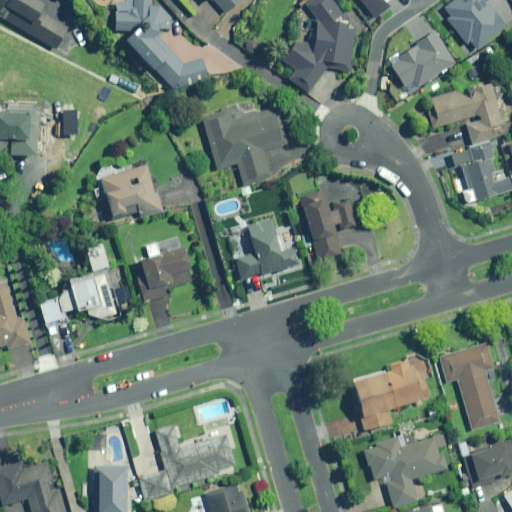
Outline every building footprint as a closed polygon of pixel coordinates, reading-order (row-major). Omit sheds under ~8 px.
[(0,0),(0,16),(57,50),(69,28),(44,13),(48,6),(36,0),(0,0)] [(174,89),(208,79),(203,57),(184,63),(156,34),(160,31),(160,28),(172,28),(172,17),(155,0),(131,0),(115,11),(115,30),(134,31),(126,39),(174,89)] [(240,0),(209,0),(210,1),(210,0),(213,0),(225,14),(240,0)] [(354,32),(332,0),(305,0),(304,1),(314,16),(314,19),(307,19),(299,18),(297,41),(283,61),(295,70),(289,79),(309,93),(328,67),(348,71),(354,32)] [(446,40),(456,34),(454,31),(461,27),(453,14),(460,9),(454,0),(412,0),(412,5),(400,2),(397,1),(394,0),(390,0),(387,1),(384,3),(381,4),(379,7),(377,9),(375,12),(375,15),(374,19),(374,22),(375,25),(376,28),(378,31),(381,33),(383,35),(386,37),(389,38),(393,38),(395,38),(402,50),(412,44),(420,58),(410,64),(415,73),(425,67),(431,76),(450,65),(436,42),(444,37),(446,40)] [(491,137),(490,132),(499,130),(497,125),(508,122),(497,80),(463,90),(431,99),(434,111),(428,113),(432,128),(478,115),(480,121),(466,125),(471,143),(491,137)] [(123,85),(119,93),(136,101),(140,94),(123,85)] [(239,118),(236,107),(202,117),(217,170),(237,164),(244,185),(270,178),(262,151),(285,145),(275,108),(239,118)] [(0,148),(8,141),(8,155),(37,156),(38,109),(9,108),(9,114),(0,113),(0,148)] [(497,182),(487,144),(451,154),(455,167),(462,165),(469,190),(462,191),(465,204),(511,191),(508,179),(497,182)] [(163,212),(147,165),(100,179),(112,217),(124,213),(125,216),(139,212),(141,219),(163,212)] [(333,205),(327,187),(298,197),(318,260),(343,253),(334,225),(338,224),(340,230),(358,224),(350,199),(333,205)] [(277,238),(273,219),(247,225),(253,254),(236,257),(241,279),(298,267),(294,245),(284,247),(282,237),(277,238)] [(144,247),(147,259),(139,261),(144,277),(137,278),(144,303),(168,296),(166,289),(192,282),(180,237),(156,244),(144,247)] [(87,310),(89,315),(99,318),(115,314),(104,273),(110,271),(103,243),(86,248),(93,273),(68,279),(70,285),(58,289),(60,297),(40,302),(46,324),(66,318),(65,315),(64,312),(75,310),(75,313),(87,310)] [(18,319),(7,283),(0,284),(0,346),(6,345),(8,350),(30,344),(22,317),(18,319)] [(128,287),(113,292),(117,304),(132,299),(128,287)] [(495,378),(485,344),(439,357),(446,383),(457,380),(472,431),(499,423),(486,380),(495,378)] [(431,398),(420,358),(389,366),(390,370),(351,380),(357,401),(352,403),(355,414),(359,413),(364,431),(391,424),(387,410),(431,398)] [(179,448),(173,426),(154,432),(165,471),(138,479),(144,500),(170,492),(169,489),(217,475),(216,473),(235,468),(226,435),(179,448)] [(449,449),(445,434),(399,448),(396,438),(364,448),(374,480),(384,477),(394,509),(418,502),(411,480),(449,468),(443,451),(449,449)] [(511,455),(507,441),(463,456),(474,488),(511,474),(511,455)] [(55,491),(47,463),(25,469),(24,463),(0,469),(0,497),(3,506),(28,499),(31,511),(68,511),(62,489),(55,491)] [(126,511),(127,467),(94,467),(93,511),(126,511)] [(245,511),(239,486),(206,494),(210,511),(245,511)] [(443,511),(441,503),(408,511),(443,511)]
